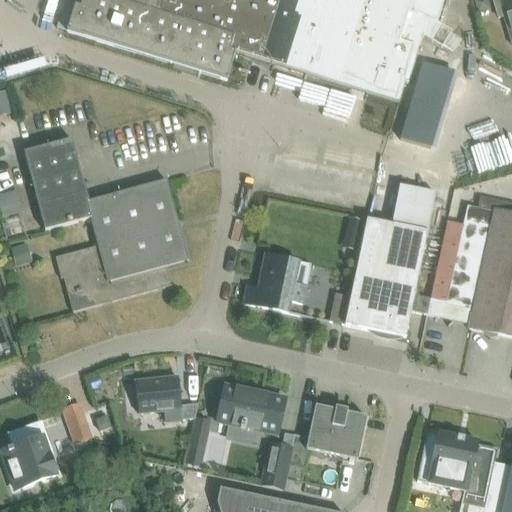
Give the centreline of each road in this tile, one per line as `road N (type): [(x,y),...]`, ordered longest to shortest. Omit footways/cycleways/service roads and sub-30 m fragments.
road 1 (unclassified): [(204,339),(251,109)]
road 2 (unclassified): [(204,339),(413,383)]
road 3 (unclassified): [(0,387),(127,345),(204,339)]
road 4 (unclassified): [(453,167),(251,109)]
road 5 (unclassified): [(251,109),(67,56)]
road 6 (unclassified): [(384,511),(413,383)]
